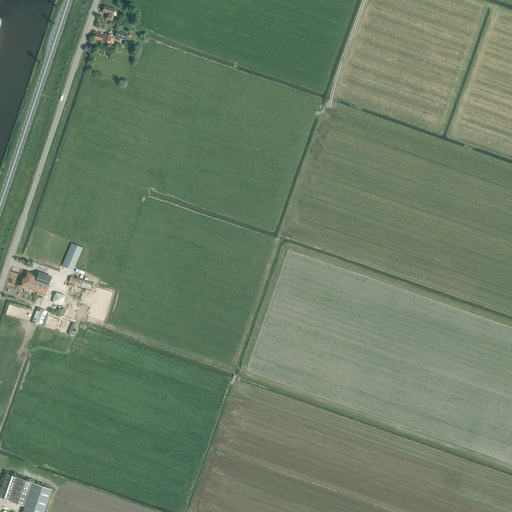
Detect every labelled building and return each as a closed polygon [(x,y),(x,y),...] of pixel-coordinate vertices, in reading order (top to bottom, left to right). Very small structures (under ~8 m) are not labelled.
[(105,19),(112,22),(115,10),(104,6),(102,12),(107,14),(105,19)] [(115,37),(126,41),(128,35),(117,31),(115,37)] [(104,42),(110,44),(110,43),(113,44),(114,39),(112,39),(112,36),(106,34),(105,37),(96,34),(94,39),(102,41),(102,39),(105,40),(104,42)] [(72,244),(62,266),(73,271),(82,248),(72,244)] [(19,286),(45,295),(52,277),(39,272),(38,275),(27,271),(25,276),(24,276),(19,286)] [(93,283),(71,276),(69,283),(91,290),(93,283)] [(56,292),(53,302),(62,306),(66,296),(56,292)] [(31,323),(42,327),(48,312),(38,308),(31,323)] [(0,498),(24,507),(33,483),(7,474),(2,489),(0,487),(0,498)] [(43,511),(52,489),(33,483),(24,507),(22,511),(43,511)]
